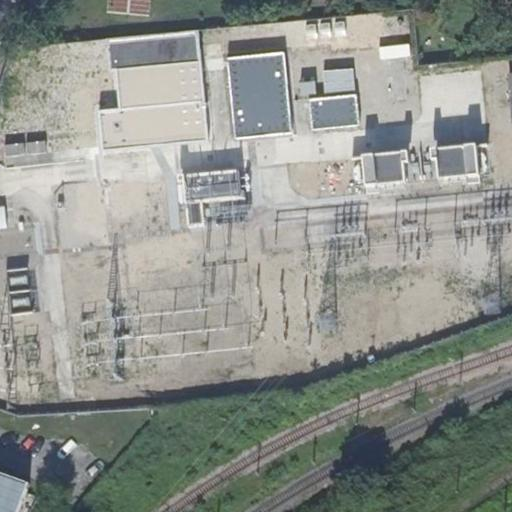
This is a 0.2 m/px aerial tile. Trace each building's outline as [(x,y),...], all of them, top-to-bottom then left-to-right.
[(154,15),(155,0),(112,0),(111,10),(154,15)] [(117,72),(203,64),(199,32),(108,40),(111,72),(117,72)] [(227,56),(234,136),(290,131),(283,51),(227,56)] [(206,102),(203,64),(117,72),(121,110),(206,102)] [(307,96),(311,129),(358,123),(354,91),(307,96)] [(121,110),(100,112),(104,151),(210,141),(206,102),(121,110)] [(47,142),(6,143),(7,164),(47,163),(47,142)] [(476,147),(431,151),(434,182),(479,178),(476,147)] [(407,154),(362,158),(365,189),(409,185),(407,154)] [(0,229),(11,229),(10,208),(0,208),(0,229)] [(31,268),(6,271),(11,314),(36,311),(31,268)] [(18,511),(28,485),(0,474),(0,511),(18,511)]
